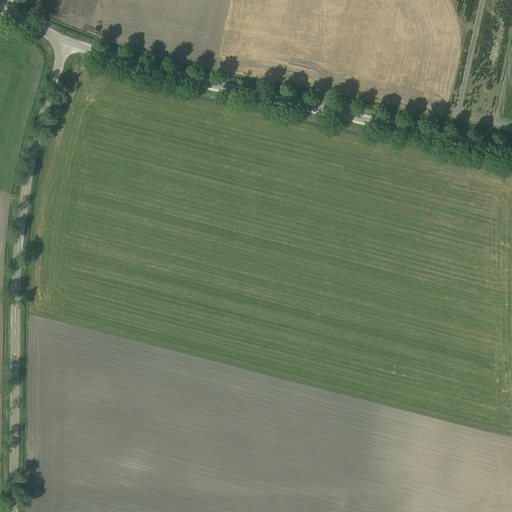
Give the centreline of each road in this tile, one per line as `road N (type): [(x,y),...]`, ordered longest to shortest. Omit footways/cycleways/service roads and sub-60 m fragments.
road 1 (unclassified): [(62,39),(18,243),(14,511)]
road 2 (unclassified): [(511,153),(213,86),(62,39)]
